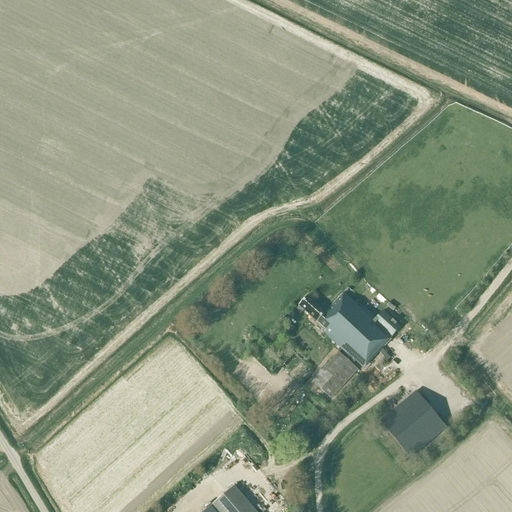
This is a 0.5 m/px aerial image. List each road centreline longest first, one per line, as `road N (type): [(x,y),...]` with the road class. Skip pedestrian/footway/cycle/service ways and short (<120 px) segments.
road 1 (track): [(15,460),(272,230),(315,233),(361,281)]
road 2 (unclassified): [(320,511),(326,440),(437,349),(511,263)]
